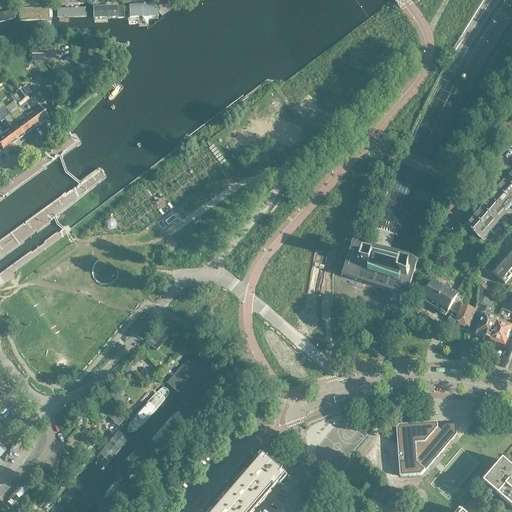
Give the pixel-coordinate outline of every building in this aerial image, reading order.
[(127,4),(128,20),(138,20),(148,19),(158,19),(157,11),(157,3),(127,4)] [(92,7),(92,20),(125,19),(125,6),(92,7)] [(56,10),(57,18),(87,17),(87,8),(56,10)] [(48,18),(48,9),(19,10),(20,20),(48,18)] [(0,23),(10,21),(14,16),(14,13),(7,12),(0,13),(0,23)] [(91,63),(91,51),(87,51),(87,48),(81,48),(81,55),(83,55),(83,63),(91,63)] [(404,152),(404,153),(423,161),(425,157),(432,141),(442,120),(452,100),(459,87),(460,85),(465,75),(447,66),(445,68),(439,79),(431,95),(419,118),(410,139),(404,152)] [(483,102),(490,89),(469,77),(464,86),(456,101),(446,121),(436,143),(429,159),(427,163),(448,172),(453,161),(462,141),(472,121),(483,102)] [(464,86),(460,85),(459,87),(452,100),(442,120),(432,141),(425,157),(423,161),(423,162),(419,171),(418,172),(418,174),(409,194),(402,214),(395,234),(388,254),(393,255),(400,235),(407,215),(414,195),(423,174),(423,173),(427,164),(427,163),(429,159),(436,143),(446,121),(456,101),(464,86)] [(26,97),(21,90),(17,93),(16,94),(21,101),(26,97)] [(291,99),(285,91),(282,94),(287,101),(291,99)] [(21,101),(16,94),(11,97),(14,102),(16,104),(21,101)] [(39,108),(29,95),(16,104),(14,105),(24,119),(23,119),(32,131),(48,119),(40,108),(39,108)] [(32,131),(23,119),(24,119),(14,105),(16,104),(14,102),(9,106),(5,109),(11,118),(24,136),(32,131)] [(24,136),(11,118),(5,109),(1,103),(0,103),(0,122),(1,123),(5,120),(11,128),(8,131),(12,136),(8,140),(12,145),(24,136)] [(12,145),(8,140),(12,136),(8,131),(0,136),(0,152),(2,151),(3,152),(4,151),(12,145)] [(380,251),(388,254),(395,234),(402,214),(409,194),(418,174),(418,172),(399,165),(394,176),(386,197),(378,217),(375,228),(371,238),(369,245),(368,247),(380,251)] [(443,182),(423,174),(414,195),(407,215),(400,235),(393,255),(403,258),(411,261),(414,262),(422,237),(427,221),(434,205),(443,182)] [(511,187),(504,181),(503,182),(502,182),(499,185),(499,187),(496,190),(511,203),(511,187)] [(511,205),(511,203),(496,190),(495,191),(494,191),(491,194),(491,196),(489,199),(505,213),(511,205)] [(505,213),(489,199),(488,200),(486,200),(483,203),(483,205),(481,208),(497,222),(505,213)] [(497,222),(481,208),(480,209),(478,209),(475,212),(476,214),(473,217),(489,231),(497,222)] [(173,217),(165,223),(166,225),(167,226),(168,227),(176,221),(173,217)] [(489,231),(473,217),(471,217),(468,221),(468,222),(465,226),(481,241),(489,231)] [(408,292),(417,263),(415,262),(414,262),(411,261),(403,258),(393,255),(388,254),(380,251),(368,247),(367,247),(366,247),(353,242),(342,276),(357,281),(358,278),(405,293),(406,291),(408,292)] [(511,276),(511,263),(505,258),(498,265),(511,277),(511,276)] [(511,277),(498,265),(491,273),(494,275),(505,285),(511,277)] [(489,289),(477,278),(483,271),(491,278),(492,277),(494,275),(491,273),(482,266),(471,278),(490,294),(497,286),(494,283),(489,289)] [(463,299),(468,282),(464,279),(457,292),(459,293),(457,296),(463,299)] [(463,299),(457,296),(434,283),(423,302),(447,315),(449,311),(457,315),(463,299)] [(491,309),(495,298),(486,294),(482,291),(478,302),(482,304),(482,305),(491,309)] [(511,305),(505,302),(502,309),(511,313),(511,305)] [(470,329),(476,311),(462,306),(455,323),(470,329)] [(416,322),(418,318),(409,312),(407,316),(416,322)] [(490,340),(497,322),(498,320),(484,315),(477,334),(477,333),(482,335),(484,338),(490,340)] [(504,345),(511,325),(506,323),(505,325),(497,322),(490,340),(504,345)] [(155,350),(165,339),(155,331),(146,342),(155,350)] [(187,361),(185,363),(166,384),(178,395),(197,373),(198,371),(199,368),(199,367),(199,365),(198,364),(197,363),(196,362),(196,361),(194,361),(193,360),(191,360),(190,360),(187,361)] [(205,369),(202,372),(176,401),(176,402),(176,403),(176,404),(176,405),(177,406),(178,407),(178,408),(179,408),(180,408),(181,409),(182,409),(182,408),(183,408),(184,408),(209,378),(212,375),(212,374),(212,373),(211,372),(211,371),(210,371),(210,370),(209,370),(208,369),(207,369),(206,369),(205,369)] [(145,406),(133,420),(132,420),(132,421),(131,422),(131,423),(131,424),(131,425),(131,426),(132,426),(133,426),(134,426),(135,425),(136,425),(137,424),(138,424),(161,397),(162,397),(162,396),(162,395),(162,394),(161,394),(161,393),(160,393),(159,392),(158,392),(157,393),(145,406)] [(118,395),(112,400),(121,411),(127,406),(118,395)] [(102,421),(110,414),(106,410),(99,417),(102,421)] [(152,449),(153,449),(180,416),(181,415),(181,414),(180,413),(180,412),(179,411),(178,411),(177,411),(176,411),(175,411),(174,412),(147,444),(147,445),(147,446),(147,447),(148,448),(149,449),(150,449),(151,449),(152,449)] [(115,417),(111,421),(117,427),(121,424),(115,417)] [(421,476),(457,434),(456,428),(455,428),(454,427),(454,423),(449,424),(445,424),(439,432),(438,431),(437,430),(438,429),(434,425),(424,426),(422,424),(419,425),(415,425),(396,426),(397,444),(398,448),(400,450),(400,459),(399,459),(400,477),(408,476),(408,477),(421,476)] [(25,430),(15,437),(18,440),(27,434),(25,430)] [(95,459),(105,467),(127,441),(118,432),(95,459)] [(114,472),(124,481),(145,457),(136,448),(114,472)] [(250,463),(253,465),(260,457),(258,455),(250,463)] [(251,511),(248,509),(249,509),(250,508),(251,507),(251,506),(255,509),(269,493),(265,490),(263,488),(263,487),(264,486),(267,488),(267,487),(268,487),(271,489),(275,485),(283,477),(275,470),(271,467),(268,464),(260,457),(253,465),(241,479),(237,484),(224,498),(220,503),(212,511),(251,511)] [(511,468),(506,463),(503,467),(501,464),(487,480),(490,483),(487,486),(493,491),(511,507),(511,468)] [(283,477),(275,485),(278,487),(285,478),(283,477)] [(24,485),(14,495),(19,500),(29,490),(24,485)] [(68,511),(82,497),(70,487),(48,511),(68,511)] [(401,499),(405,493),(400,489),(396,495),(401,499)] [(95,511),(99,508),(92,501),(82,511),(95,511)]
